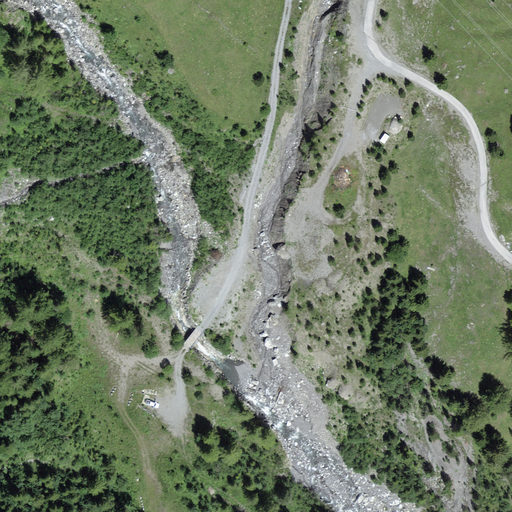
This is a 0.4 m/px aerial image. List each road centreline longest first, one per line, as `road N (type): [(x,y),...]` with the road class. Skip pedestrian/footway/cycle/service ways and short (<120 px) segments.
road 1 (track): [(184,414),(181,362),(224,300),(243,253),(290,0)]
road 2 (unclassified): [(511,260),(486,224),(483,159),(468,118),(377,52),(373,0)]
